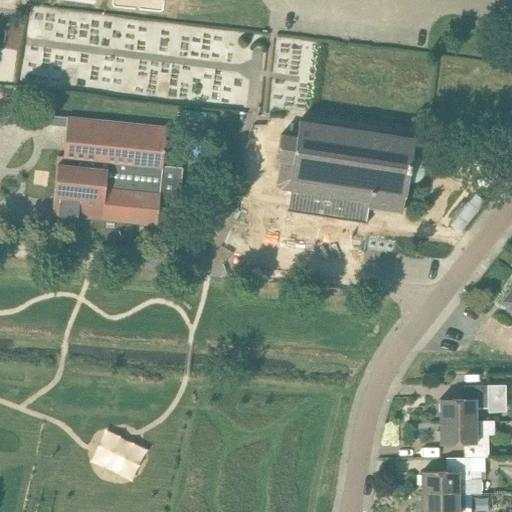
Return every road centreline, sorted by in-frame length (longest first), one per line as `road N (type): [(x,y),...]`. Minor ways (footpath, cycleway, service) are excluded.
road 1 (residential): [(438,298),(0,248)]
road 2 (tertiary): [(351,511),(384,396),(438,298)]
road 3 (tertiary): [(438,298),(511,201)]
